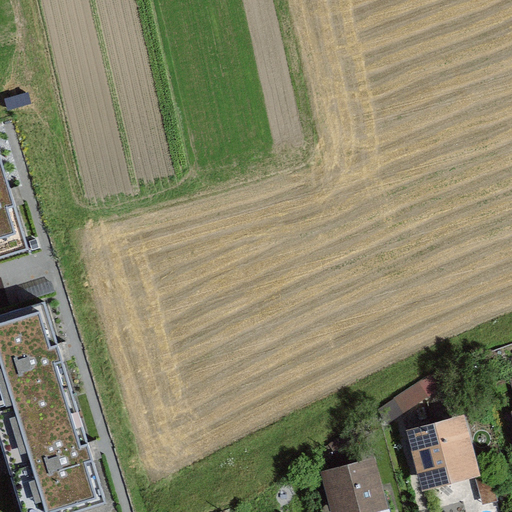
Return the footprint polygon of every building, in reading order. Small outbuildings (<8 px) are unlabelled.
[(0,172),(0,240),(21,234),(0,172)] [(44,306),(0,319),(0,444),(20,511),(88,511),(105,507),(44,306)] [(429,380),(396,402),(405,415),(437,394),(451,387),(444,372),(429,380)] [(462,422),(410,436),(424,489),(476,475),(462,422)] [(347,434),(330,448),(338,459),(356,445),(347,434)] [(375,465),(323,477),(331,511),(385,511),(387,511),(375,465)] [(251,511),(265,511),(274,506),(265,493),(247,506),(251,511)]
